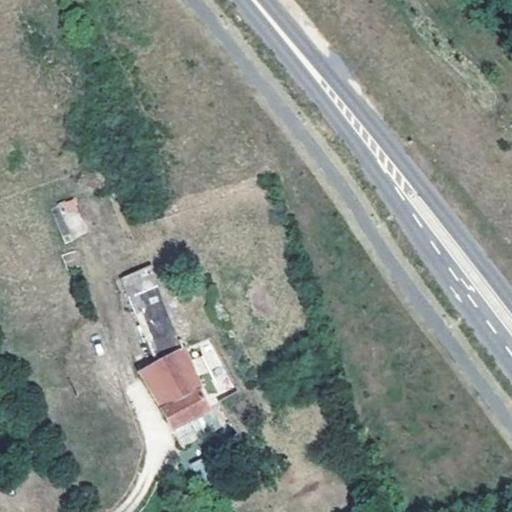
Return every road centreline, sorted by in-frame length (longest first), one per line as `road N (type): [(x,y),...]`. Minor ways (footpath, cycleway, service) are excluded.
road 1 (secondary): [(271,21),(511,361)]
road 2 (secondary): [(511,304),(381,139),(271,21)]
